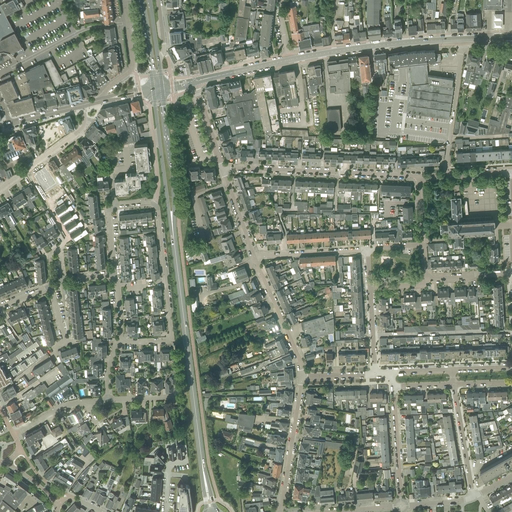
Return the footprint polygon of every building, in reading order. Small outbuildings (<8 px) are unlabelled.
[(24,6),(21,1),(16,4),(13,0),(10,0),(8,1),(13,11),(18,9),(24,6)] [(235,34),(235,36),(238,36),(239,36),(239,37),(242,37),(246,38),(248,24),(251,24),(252,15),(253,11),(250,11),(250,6),(245,5),(245,0),(239,0),(239,4),(238,8),(237,20),(235,34)] [(379,8),(380,8),(380,0),(366,0),(367,23),(367,26),(368,39),(381,37),(379,21),(379,8)] [(501,10),(501,0),(483,0),(483,4),(483,9),(501,10)] [(13,11),(8,1),(6,3),(5,1),(1,4),(0,4),(6,15),(9,13),(10,15),(14,12),(13,11)] [(112,15),(111,2),(102,3),(102,6),(99,7),(99,8),(83,10),(84,17),(89,17),(95,16),(95,19),(99,18),(99,17),(112,15)] [(349,6),(352,6),(352,3),(348,3),(348,5),(347,5),(347,6),(344,6),(344,15),(349,15),(349,6)] [(0,4),(0,50),(3,50),(4,50),(9,52),(13,55),(15,57),(16,56),(25,51),(6,15),(0,4)] [(293,6),(288,7),(289,13),(290,21),(289,21),(291,30),(292,30),(293,30),(293,31),(294,33),(291,33),(294,46),(294,47),(295,46),(295,47),(298,46),(299,49),(298,49),(298,50),(312,47),(311,43),(309,33),(309,34),(307,27),(298,29),(296,20),(298,20),(295,6),(293,6)] [(435,32),(435,19),(435,10),(431,9),(431,19),(426,20),(426,33),(435,32)] [(180,24),(179,16),(183,16),(183,12),(179,12),(179,10),(173,11),(173,14),(169,15),(169,16),(169,19),(170,19),(170,22),(172,21),(172,26),(174,26),(175,30),(184,29),(184,24),(180,24)] [(270,43),(272,23),(273,13),(263,11),(259,43),(260,43),(259,45),(260,49),(262,57),(270,56),(268,47),(268,45),(269,45),(270,43)] [(503,27),(503,12),(494,12),(493,26),(503,27)] [(473,13),(473,18),(473,22),(474,30),(481,30),(481,22),(480,22),(480,14),(480,13),(475,13),(473,13)] [(393,36),(391,23),(390,16),(384,17),(385,22),(386,27),(382,27),(383,37),(393,36)] [(359,32),(357,32),(356,25),(360,24),(360,20),(360,18),(353,19),(354,25),(351,25),(353,41),(360,40),(359,32)] [(402,29),(401,22),(400,18),(394,19),(394,22),(391,23),(393,36),(402,35),(401,29),(402,29)] [(444,18),(439,19),(435,19),(435,32),(445,32),(444,22),(444,18)] [(320,30),(320,31),(321,37),(323,45),(331,44),(330,40),(329,36),(326,36),(325,32),(324,30),(324,20),(320,20),(320,30)] [(343,42),(341,29),(343,21),(336,20),(338,30),(333,30),(335,43),(343,42)] [(416,33),(416,25),(412,26),(411,20),(407,21),(408,34),(416,33)] [(311,24),(307,25),(307,27),(309,34),(309,33),(311,43),(314,42),(315,46),(323,45),(321,37),(320,31),(319,29),(318,23),(311,24)] [(101,35),(94,39),(95,42),(103,38),(106,37),(115,35),(114,27),(104,28),(105,35),(102,36),(101,35)] [(348,28),(346,29),(341,29),(343,42),(350,41),(348,28)] [(187,44),(188,46),(193,47),(201,47),(201,44),(201,39),(201,34),(187,32),(187,33),(186,32),(185,32),(181,31),(169,32),(169,34),(170,43),(173,42),(175,42),(177,42),(177,43),(180,42),(182,41),(183,46),(184,46),(187,44)] [(227,36),(224,36),(224,34),(220,34),(220,40),(221,43),(228,42),(227,36)] [(103,47),(98,49),(99,52),(104,49),(103,48),(105,47),(110,45),(109,43),(116,42),(115,35),(106,37),(107,43),(102,45),(103,47)] [(245,42),(246,38),(239,37),(239,36),(238,36),(238,39),(238,43),(239,47),(238,47),(241,57),(246,56),(243,43),(245,42)] [(254,54),(252,47),(249,47),(248,43),(245,44),(248,56),(254,54)] [(191,53),(194,51),(193,47),(188,46),(187,44),(184,46),(183,46),(182,46),(174,45),(175,46),(172,47),(178,59),(181,57),(181,58),(182,59),(189,55),(189,54),(190,54),(190,55),(192,54),(191,53)] [(119,62),(118,59),(121,59),(119,46),(117,45),(111,46),(108,47),(109,50),(103,51),(99,53),(101,57),(103,57),(97,61),(103,70),(104,69),(105,70),(105,71),(110,78),(120,71),(122,69),(122,67),(122,62),(119,62)] [(231,50),(225,52),(225,55),(227,61),(236,58),(233,45),(230,46),(231,50)] [(224,61),(223,56),(221,49),(218,49),(217,47),(209,49),(209,52),(209,53),(211,59),(212,59),(214,68),(221,67),(220,62),(224,61)] [(195,53),(194,51),(191,53),(192,54),(193,57),(191,58),(192,64),(194,73),(199,72),(195,53)] [(388,54),(390,63),(389,63),(390,70),(392,70),(392,67),(410,65),(426,63),(427,63),(441,62),(440,53),(434,54),(434,51),(425,51),(416,52),(416,51),(407,53),(407,52),(398,54),(397,53),(389,55),(388,54)] [(209,53),(195,56),(199,72),(210,69),(214,68),(212,59),(211,59),(209,53)] [(382,73),(379,54),(374,54),(374,59),(374,62),(377,62),(378,74),(382,73)] [(467,70),(464,82),(468,83),(471,71),(474,55),(471,55),(471,54),(470,54),(469,54),(468,54),(466,65),(468,65),(467,70)] [(103,70),(97,61),(93,55),(89,57),(86,58),(86,59),(85,59),(94,71),(92,73),(96,80),(99,86),(100,86),(110,78),(105,71),(105,70),(104,69),(103,70)] [(368,55),(359,56),(359,60),(360,63),(359,63),(360,64),(362,80),(365,80),(365,85),(368,85),(374,85),(373,69),(369,69),(369,63),(370,63),(370,60),(369,56),(368,57),(368,55)] [(480,75),(481,68),(478,67),(478,65),(480,57),(474,55),(471,71),(468,83),(477,85),(477,83),(479,78),(480,75)] [(362,80),(360,64),(357,64),(356,56),(348,57),(348,59),(349,65),(350,65),(350,71),(353,71),(354,82),(362,81),(361,80),(362,80)] [(192,64),(191,58),(184,60),(188,75),(194,73),(192,64)] [(481,68),(480,75),(480,74),(483,75),(485,70),(490,71),(491,68),(492,65),(493,60),(492,60),(492,59),(490,58),(490,59),(489,59),(487,58),(485,62),(484,61),(483,65),(482,65),(481,68)] [(338,69),(337,69),(337,73),(338,93),(350,92),(350,86),(350,83),(350,71),(350,65),(349,65),(348,59),(347,59),(339,60),(338,61),(339,62),(337,62),(338,69)] [(52,60),(44,64),(48,75),(52,84),(53,86),(63,82),(60,75),(59,73),(58,72),(56,68),(52,60)] [(494,69),(492,76),(498,77),(501,67),(503,62),(502,62),(501,61),(500,60),(499,61),(496,60),(495,65),(494,69)] [(337,62),(336,61),(327,62),(328,71),(330,79),(330,91),(334,91),(334,93),(338,93),(337,73),(337,69),(338,69),(337,62)] [(43,62),(36,66),(36,67),(42,87),(52,84),(48,75),(44,64),(43,62)] [(454,79),(440,77),(428,75),(427,63),(426,63),(410,65),(412,85),(408,113),(449,118),(454,79)] [(511,71),(511,70),(511,68),(511,64),(506,63),(504,67),(504,69),(503,72),(501,81),(503,82),(507,70),(511,71)] [(321,75),(321,72),(322,72),(320,64),(314,65),(315,73),(317,80),(317,85),(322,83),(321,79),(322,79),(321,75)] [(317,85),(317,80),(316,75),(315,73),(314,65),(307,66),(309,74),(307,75),(308,80),(312,95),(317,95),(317,88),(317,85)] [(30,68),(25,71),(28,81),(30,90),(41,87),(44,97),(38,98),(41,109),(46,108),(45,103),(44,99),(45,99),(46,99),(45,96),(44,93),(42,87),(36,67),(36,66),(33,67),(30,68)] [(296,79),(295,74),(294,69),(293,69),(286,71),(288,80),(292,105),(298,104),(298,98),(297,98),(293,79),(296,79)] [(2,82),(0,83),(0,87),(7,103),(9,108),(12,115),(35,109),(33,102),(32,96),(31,92),(30,90),(28,81),(25,71),(17,75),(12,77),(10,74),(10,73),(0,78),(2,82)] [(292,105),(288,80),(286,71),(279,72),(278,72),(281,88),(283,88),(284,92),(285,99),(286,99),(288,106),(292,105)] [(90,92),(86,76),(85,74),(84,72),(82,73),(83,75),(80,76),(82,86),(85,95),(91,94),(90,92)] [(91,72),(89,73),(85,74),(86,76),(90,92),(91,94),(91,93),(93,91),(95,91),(96,91),(98,91),(97,88),(100,86),(99,86),(96,80),(92,73),(91,72)] [(284,92),(283,88),(281,88),(278,72),(270,74),(272,82),(272,83),(275,82),(277,96),(282,95),(281,92),(284,92)] [(65,73),(60,75),(63,82),(65,86),(66,90),(70,89),(71,97),(72,102),(82,100),(82,98),(84,98),(83,93),(80,83),(77,75),(73,77),(74,79),(69,82),(65,73)] [(278,112),(272,83),(272,82),(270,74),(262,75),(265,87),(268,108),(270,108),(271,113),(278,112)] [(268,108),(265,87),(262,75),(253,77),(256,91),(257,94),(261,118),(264,135),(265,136),(268,135),(273,134),(281,135),(280,129),(278,112),(271,113),(270,108),(268,108)] [(261,118),(257,94),(256,91),(246,93),(246,92),(242,93),(242,88),(242,87),(241,87),(240,80),(229,82),(233,103),(226,104),(227,109),(225,110),(229,125),(233,124),(249,120),(250,128),(251,128),(255,127),(254,119),(261,118)] [(63,82),(53,86),(56,92),(57,93),(58,100),(60,105),(70,103),(67,94),(66,90),(65,86),(63,82)] [(227,99),(223,83),(218,84),(220,93),(222,93),(224,100),(227,99)] [(50,91),(44,93),(45,96),(46,99),(47,103),(48,108),(58,105),(57,100),(55,93),(54,91),(50,92),(50,91)] [(511,108),(510,108),(511,101),(511,96),(511,95),(509,94),(509,95),(507,95),(501,115),(498,126),(505,128),(505,127),(509,112),(511,112),(511,108)] [(35,95),(32,96),(33,102),(35,109),(36,111),(41,109),(38,98),(37,98),(37,97),(35,97),(35,95)] [(141,113),(138,100),(130,102),(132,110),(133,111),(138,110),(139,114),(141,113)] [(223,107),(222,102),(221,100),(217,101),(208,103),(209,108),(216,107),(217,108),(223,107)] [(127,102),(118,105),(121,115),(124,115),(124,116),(126,115),(129,125),(132,136),(139,134),(135,120),(132,120),(129,107),(128,103),(127,102)] [(118,105),(112,106),(114,114),(115,114),(116,119),(115,119),(112,120),(114,123),(117,133),(121,145),(126,143),(128,143),(134,142),(134,141),(132,136),(129,125),(126,115),(124,116),(124,115),(121,115),(118,105)] [(98,114),(97,115),(99,124),(101,123),(112,120),(115,119),(116,119),(115,114),(114,114),(112,106),(105,108),(100,109),(98,113),(98,114)] [(341,130),(339,108),(326,110),(328,131),(341,130)] [(498,126),(501,115),(499,115),(497,120),(490,118),(489,123),(487,128),(487,129),(486,134),(509,133),(510,128),(505,127),(505,128),(498,126)] [(63,129),(64,131),(65,134),(68,132),(68,130),(74,128),(70,116),(62,119),(61,118),(59,119),(58,120),(60,125),(62,124),(62,125),(64,124),(66,128),(63,129)] [(466,126),(464,134),(473,135),(476,135),(478,126),(479,122),(468,119),(467,123),(466,126)] [(253,139),(251,128),(250,128),(249,120),(233,124),(234,128),(235,130),(236,136),(236,137),(237,137),(240,136),(241,140),(253,139)] [(464,134),(467,123),(467,122),(461,121),(459,133),(464,134)] [(106,135),(98,128),(94,124),(94,123),(93,124),(89,129),(96,134),(99,137),(101,136),(103,138),(106,135)] [(114,123),(105,126),(107,133),(112,131),(113,134),(117,133),(114,123)] [(38,133),(36,130),(35,125),(29,127),(31,135),(31,136),(32,136),(32,135),(38,133)] [(487,129),(487,128),(484,127),(478,126),(476,135),(486,134),(487,129)] [(34,140),(33,137),(33,136),(32,136),(31,136),(31,135),(29,127),(23,129),(24,134),(26,142),(27,142),(29,147),(31,146),(35,150),(36,152),(38,152),(35,143),(35,140),(34,140)] [(96,134),(89,129),(85,133),(85,134),(96,143),(98,141),(97,140),(99,137),(96,134)] [(218,133),(219,136),(220,139),(221,139),(221,140),(225,139),(229,138),(228,135),(230,134),(229,129),(227,130),(223,131),(218,133)] [(4,146),(0,147),(0,148),(4,160),(5,160),(4,159),(6,158),(8,162),(12,160),(10,156),(17,153),(17,154),(18,154),(18,153),(22,152),(21,149),(22,149),(21,148),(26,146),(24,141),(22,136),(22,137),(21,137),(20,135),(16,137),(16,136),(16,137),(15,136),(14,135),(11,137),(7,139),(6,140),(7,141),(5,142),(7,146),(8,145),(6,146),(6,145),(4,146),(4,145),(4,146)] [(462,152),(462,140),(462,138),(455,139),(455,143),(456,143),(457,152),(455,152),(456,157),(455,157),(455,158),(456,158),(456,160),(463,160),(462,152)] [(92,146),(90,143),(87,139),(86,140),(85,139),(84,140),(84,139),(80,143),(83,149),(83,150),(86,155),(92,151),(91,150),(92,150),(93,151),(98,148),(94,144),(92,146)] [(233,149),(231,143),(233,143),(237,141),(237,140),(231,140),(230,140),(229,141),(223,143),(224,146),(223,146),(225,152),(233,149)] [(141,185),(140,176),(146,176),(148,174),(146,173),(143,173),(143,170),(150,170),(147,143),(134,145),(135,149),(136,150),(139,173),(127,174),(127,179),(119,180),(119,179),(114,179),(116,192),(129,191),(128,186),(141,185)] [(246,159),(247,150),(245,150),(245,148),(244,147),(243,146),(242,146),(242,147),(241,147),(241,148),(240,150),(239,150),(238,151),(237,158),(240,158),(240,159),(246,159)] [(400,158),(397,158),(397,163),(397,164),(400,164),(400,166),(407,165),(406,156),(400,157),(400,150),(406,150),(406,149),(406,146),(401,147),(398,147),(397,156),(397,157),(400,157),(400,158)] [(238,151),(239,150),(239,147),(233,149),(225,152),(227,158),(234,156),(235,158),(237,158),(238,151)] [(76,148),(68,154),(74,161),(81,156),(79,152),(76,148)] [(439,163),(439,157),(444,157),(445,151),(439,151),(438,156),(435,156),(435,157),(432,157),(432,164),(439,163)] [(68,154),(60,159),(63,163),(66,167),(69,171),(77,165),(74,161),(68,154)] [(59,175),(56,171),(59,169),(53,160),(48,163),(52,169),(51,170),(60,184),(62,182),(58,175),(59,175)] [(36,174),(33,176),(36,180),(35,180),(43,192),(44,192),(45,193),(60,184),(58,182),(56,183),(48,172),(44,166),(35,173),(36,174)] [(204,177),(204,169),(200,170),(199,166),(188,168),(189,179),(200,177),(204,177)] [(216,178),(215,167),(203,168),(204,169),(204,177),(205,179),(216,178)] [(62,172),(67,179),(71,177),(65,170),(62,172)] [(244,184),(242,180),(241,175),(234,178),(238,190),(239,189),(245,187),(249,186),(248,183),(244,184)] [(277,189),(278,180),(274,180),(272,180),(271,180),(271,186),(269,186),(270,191),(274,191),(274,189),(277,189)] [(104,191),(103,181),(97,182),(97,183),(95,183),(96,187),(98,187),(98,190),(101,190),(101,191),(104,191)] [(204,184),(191,188),(192,194),(206,189),(204,184)] [(38,194),(33,186),(31,188),(29,186),(27,187),(27,186),(23,188),(26,193),(26,192),(29,197),(34,194),(35,195),(38,194)] [(246,190),(245,187),(239,189),(240,192),(238,193),(239,197),(243,195),(244,195),(244,197),(247,196),(255,193),(255,194),(253,188),(251,188),(246,190)] [(35,206),(29,197),(26,192),(26,193),(24,194),(22,192),(17,195),(22,203),(27,200),(28,201),(28,202),(31,209),(35,206)] [(93,193),(89,193),(90,195),(88,195),(88,201),(98,200),(98,197),(97,197),(96,194),(93,195),(93,193)] [(22,203),(17,195),(12,198),(13,200),(11,202),(15,209),(18,207),(17,206),(22,203)] [(243,195),(239,197),(243,210),(248,208),(251,207),(251,206),(249,199),(254,198),(253,195),(247,196),(244,197),(244,195),(243,195)] [(481,217),(464,218),(462,218),(460,197),(451,198),(452,217),(449,217),(449,222),(447,222),(448,224),(440,224),(440,233),(446,233),(446,236),(453,236),(453,247),(463,247),(463,237),(476,236),(476,238),(480,237),(480,236),(488,236),(488,238),(492,238),(494,238),(494,231),(494,220),(493,220),(493,219),(491,219),(491,216),(484,217),(484,216),(481,217)] [(225,205),(223,200),(215,203),(216,208),(217,207),(222,206),(225,205)] [(12,210),(10,206),(8,202),(2,205),(10,219),(13,217),(10,212),(12,210)] [(55,209),(55,210),(57,212),(58,214),(63,211),(64,214),(69,211),(73,209),(71,205),(67,207),(64,203),(55,209)] [(10,219),(2,205),(0,206),(0,214),(1,216),(4,215),(7,220),(10,219)] [(222,208),(222,206),(217,207),(216,208),(214,209),(216,215),(225,212),(223,207),(222,208)] [(257,209),(253,211),(249,212),(251,220),(254,219),(256,224),(262,223),(262,218),(261,218),(261,217),(259,213),(257,209)] [(154,219),(153,214),(153,212),(151,212),(151,211),(149,211),(149,210),(145,211),(145,212),(146,212),(147,220),(154,219)] [(60,217),(60,218),(61,220),(62,220),(63,222),(67,219),(69,222),(74,219),(78,217),(76,213),(72,215),(69,211),(64,214),(60,217)] [(225,212),(216,215),(213,216),(215,221),(220,219),(226,217),(226,218),(227,217),(225,212)] [(60,231),(56,223),(52,217),(49,219),(52,223),(47,226),(49,229),(54,238),(58,236),(57,235),(59,234),(58,232),(60,231)] [(226,218),(227,217),(226,218),(226,217),(220,219),(221,221),(220,221),(222,226),(230,223),(229,218),(226,219),(226,218)] [(65,225),(65,226),(66,228),(67,228),(68,230),(72,227),(74,230),(79,227),(83,225),(81,221),(77,223),(74,219),(69,222),(65,225)] [(104,226),(104,223),(93,224),(94,232),(101,232),(101,229),(103,228),(103,226),(104,226)] [(232,228),(230,223),(222,226),(217,228),(219,234),(224,232),(224,231),(232,228)] [(411,229),(406,229),(405,229),(405,231),(403,231),(402,223),(397,223),(398,228),(397,228),(398,236),(398,239),(412,239),(411,232),(411,229)] [(49,229),(47,226),(44,227),(44,229),(45,231),(44,232),(43,231),(40,233),(41,235),(42,235),(45,240),(47,238),(49,241),(51,239),(51,240),(54,238),(49,229)] [(70,233),(69,234),(71,236),(72,236),(73,238),(77,235),(79,238),(88,232),(85,229),(82,231),(79,227),(74,230),(70,233)] [(398,236),(397,228),(387,229),(388,239),(395,238),(395,236),(398,236)] [(102,235),(101,232),(94,232),(95,241),(105,240),(105,237),(104,237),(104,234),(102,235)] [(48,244),(45,240),(42,235),(41,235),(37,238),(34,234),(31,235),(38,246),(40,244),(42,247),(44,246),(48,244)] [(234,248),(232,242),(231,240),(233,239),(231,234),(221,238),(222,241),(221,241),(225,251),(226,251),(227,254),(229,253),(234,251),(233,248),(234,248)] [(494,243),(494,238),(492,238),(488,238),(489,260),(485,261),(485,267),(490,266),(490,260),(498,260),(497,243),(494,243)] [(78,245),(76,245),(71,245),(71,249),(67,249),(68,252),(66,252),(67,255),(77,254),(76,248),(78,248),(78,245)] [(199,251),(203,261),(208,259),(205,249),(199,251)] [(234,251),(229,253),(227,254),(226,254),(227,258),(228,257),(231,265),(237,262),(242,260),(239,253),(236,254),(234,251)] [(464,259),(461,259),(461,255),(458,255),(459,259),(455,259),(456,268),(462,268),(462,267),(465,266),(465,264),(464,259)] [(40,260),(39,256),(33,259),(33,261),(35,261),(35,266),(45,265),(45,262),(44,262),(44,260),(40,260)] [(356,258),(356,256),(352,256),(352,262),(349,262),(350,265),(359,264),(359,262),(359,258),(356,258)] [(269,265),(265,267),(267,273),(282,266),(281,264),(273,267),(272,264),(269,265)] [(244,266),(239,268),(236,269),(232,271),(234,277),(246,272),(244,266)] [(283,269),(283,268),(282,266),(267,273),(270,278),(277,275),(276,272),(283,269)] [(249,278),(246,272),(234,277),(236,282),(240,281),(244,280),(249,278)] [(272,283),(285,278),(287,277),(286,274),(283,275),(278,278),(277,275),(270,278),(272,283)] [(206,277),(208,290),(217,289),(216,283),(213,283),(212,275),(206,277)] [(28,286),(26,281),(24,277),(19,279),(22,287),(24,286),(25,287),(28,286)] [(285,278),(272,283),(274,289),(279,287),(282,286),(284,284),(283,281),(286,280),(285,278)] [(22,287),(19,279),(14,281),(17,290),(20,289),(20,288),(22,287)] [(255,279),(250,281),(251,284),(252,284),(252,286),(253,289),(258,287),(257,285),(255,280),(255,279)] [(17,290),(14,281),(9,283),(12,291),(14,290),(15,291),(17,290)] [(12,291),(9,283),(4,285),(7,294),(10,293),(10,292),(12,291)] [(491,286),(491,288),(492,289),(493,289),(493,293),(492,293),(501,293),(501,292),(502,292),(502,290),(501,290),(501,286),(501,285),(491,286)] [(290,290),(292,290),(291,287),(284,290),(283,287),(280,289),(275,291),(278,296),(290,290)] [(469,298),(468,292),(468,289),(465,289),(465,287),(460,288),(460,297),(463,297),(463,298),(464,298),(464,299),(465,299),(465,302),(469,302),(469,298)] [(477,297),(477,294),(477,291),(474,291),(474,287),(468,287),(468,289),(468,292),(469,298),(469,302),(475,301),(476,303),(476,304),(478,303),(478,300),(477,297)] [(236,297),(229,299),(231,305),(244,299),(244,298),(257,293),(256,290),(257,289),(257,288),(253,290),(249,292),(243,294),(243,295),(236,297)] [(286,295),(291,293),(296,291),(295,288),(294,289),(292,290),(290,290),(278,296),(280,301),(287,298),(286,295)] [(449,299),(449,293),(448,288),(443,289),(443,298),(444,302),(448,302),(448,304),(452,304),(452,303),(452,299),(449,299)] [(460,297),(460,288),(454,288),(454,293),(455,299),(452,299),(452,303),(455,303),(455,301),(460,301),(460,297)] [(260,292),(257,293),(244,298),(244,299),(248,300),(251,299),(253,302),(263,298),(260,292)] [(427,305),(426,292),(420,293),(421,303),(418,303),(418,308),(421,308),(421,306),(427,305)] [(431,292),(426,292),(427,305),(427,310),(428,310),(432,309),(432,310),(435,310),(435,308),(435,307),(435,305),(435,302),(432,303),(432,301),(432,297),(432,295),(431,292)] [(410,307),(409,293),(403,294),(404,303),(401,303),(401,309),(405,309),(405,307),(410,307)] [(415,304),(415,298),(415,293),(409,293),(410,307),(415,307),(415,308),(418,308),(418,303),(415,304)] [(197,296),(190,297),(192,311),(199,310),(197,296)] [(295,301),(297,300),(296,298),(292,300),(289,301),(287,298),(280,301),(282,307),(295,301)] [(37,302),(38,307),(38,308),(48,305),(47,305),(45,300),(44,300),(44,299),(41,300),(41,301),(37,302)] [(291,306),(296,304),(301,302),(301,301),(300,299),(297,300),(295,301),(282,307),(285,312),(289,310),(292,309),(291,306)] [(260,302),(255,304),(251,305),(255,313),(258,311),(260,315),(264,313),(269,311),(267,307),(265,308),(264,305),(262,306),(260,302)] [(395,308),(392,308),(391,308),(391,306),(388,306),(388,303),(379,304),(379,309),(384,309),(384,312),(396,311),(395,308)] [(111,308),(109,308),(109,304),(107,304),(102,305),(102,308),(102,314),(110,313),(110,312),(111,312),(111,308)] [(162,310),(161,304),(153,305),(154,311),(152,311),(152,314),(159,313),(159,310),(162,310)] [(27,316),(26,313),(24,308),(22,309),(21,308),(19,309),(22,318),(27,316)] [(22,318),(19,309),(16,310),(16,311),(14,312),(17,320),(22,318)] [(288,319),(300,313),(299,310),(294,313),(293,310),(290,311),(285,313),(288,319)] [(391,314),(393,314),(396,313),(396,311),(384,312),(385,315),(379,315),(380,320),(389,320),(389,317),(391,317),(391,314)] [(17,320),(14,312),(12,313),(11,312),(8,313),(10,318),(7,320),(11,326),(13,324),(13,322),(17,320)] [(298,321),(296,318),(301,316),(300,313),(288,319),(290,324),(298,321)] [(334,332),(333,324),(333,318),(333,313),(308,320),(304,321),(301,322),(301,323),(301,324),(302,326),(302,328),(303,330),(304,331),(304,333),(305,335),(304,335),(305,336),(316,333),(317,335),(318,335),(318,336),(319,336),(334,332)] [(51,318),(51,316),(41,318),(42,323),(41,324),(51,321),(50,319),(51,318)] [(157,316),(152,317),(151,317),(151,321),(153,321),(154,326),(164,325),(164,322),(163,322),(163,319),(158,320),(157,316)] [(470,324),(470,320),(470,316),(461,316),(462,324),(464,324),(468,324),(470,324)] [(273,317),(268,319),(260,322),(264,330),(272,327),(274,332),(275,332),(278,331),(279,329),(276,324),(275,323),(276,323),(273,317)] [(138,318),(137,318),(132,318),(132,321),(127,321),(127,324),(126,324),(126,327),(137,327),(136,321),(138,321),(138,318)] [(389,320),(380,320),(380,326),(384,326),(386,326),(386,328),(384,329),(394,328),(393,325),(392,325),(392,323),(392,320),(389,320)] [(165,329),(164,325),(154,326),(155,332),(153,332),(153,336),(160,335),(159,332),(164,331),(164,329),(165,329)] [(9,334),(5,326),(0,329),(5,337),(9,334)] [(137,333),(137,327),(126,327),(127,331),(127,333),(132,333),(133,337),(139,336),(139,333),(137,333)] [(83,337),(83,331),(72,332),(73,335),(74,335),(74,338),(78,337),(79,341),(86,340),(86,336),(83,337)] [(320,338),(319,336),(318,336),(318,335),(317,335),(316,333),(305,336),(301,337),(303,345),(308,344),(309,346),(315,346),(315,348),(316,347),(315,345),(316,345),(316,344),(316,343),(316,342),(316,341),(317,340),(317,339),(318,339),(319,339),(319,338),(320,338)] [(287,346),(283,337),(278,339),(265,345),(266,348),(276,343),(278,347),(282,345),(283,347),(287,346)] [(15,344),(12,339),(11,339),(6,343),(8,346),(6,347),(8,349),(15,344)] [(101,345),(101,341),(94,342),(94,340),(93,340),(92,340),(92,346),(94,346),(94,351),(97,351),(106,350),(106,344),(101,345)] [(45,354),(39,345),(36,341),(31,345),(40,358),(45,354)] [(40,358),(31,345),(26,348),(35,362),(40,358)] [(274,357),(289,350),(287,346),(283,347),(282,345),(278,347),(271,350),(274,357)] [(336,358),(335,353),(335,347),(335,346),(335,345),(332,346),(332,347),(332,351),(330,351),(330,353),(326,353),(326,361),(333,361),(333,358),(336,358)] [(79,354),(78,351),(76,346),(71,348),(74,356),(79,354)] [(318,354),(324,352),(322,346),(319,347),(316,347),(315,348),(315,346),(309,346),(311,352),(310,352),(305,354),(307,359),(315,357),(319,356),(318,354)] [(508,346),(505,346),(498,346),(499,354),(505,354),(505,355),(505,351),(508,351),(509,351),(508,346)] [(35,362),(26,348),(23,350),(21,351),(21,352),(30,365),(35,362)] [(365,348),(358,348),(358,351),(358,359),(365,359),(365,360),(365,357),(368,357),(368,358),(369,358),(369,351),(365,351),(365,348)] [(68,358),(66,350),(65,349),(62,350),(62,351),(60,352),(61,355),(59,356),(61,362),(62,362),(64,361),(65,362),(69,361),(68,358)] [(166,359),(166,349),(162,349),(162,350),(160,350),(160,355),(157,355),(157,362),(160,361),(160,359),(166,359)] [(169,349),(166,349),(166,359),(172,359),(172,361),(176,361),(175,355),(172,355),(172,349),(169,350),(169,349)] [(106,356),(106,350),(97,351),(97,353),(96,353),(94,355),(95,357),(90,357),(90,360),(96,360),(101,360),(101,356),(106,356)] [(147,360),(147,350),(144,350),(141,350),(141,356),(138,356),(138,362),(142,362),(142,360),(147,360)] [(151,350),(147,350),(147,360),(153,360),(153,362),(157,362),(157,355),(153,355),(153,350),(151,350)] [(0,364),(10,359),(16,355),(14,352),(8,356),(6,352),(0,355),(0,364)] [(30,365),(21,352),(16,355),(20,361),(25,369),(30,365)] [(119,359),(120,362),(130,362),(130,360),(133,358),(132,353),(125,353),(125,356),(120,356),(120,359),(119,359)] [(277,366),(287,362),(292,360),(289,353),(281,357),(279,358),(280,361),(276,362),(266,366),(268,371),(278,369),(277,366)] [(54,364),(50,358),(50,359),(44,362),(48,368),(50,371),(51,370),(49,367),(54,364)] [(97,363),(96,360),(90,360),(90,364),(89,364),(89,369),(102,369),(102,363),(97,363)] [(13,379),(25,369),(20,361),(10,368),(13,372),(6,375),(6,376),(9,381),(14,379),(13,379)] [(43,371),(48,368),(44,362),(38,366),(44,375),(45,374),(43,371)] [(69,372),(62,362),(56,366),(64,376),(69,372)] [(132,368),(132,362),(130,362),(120,362),(120,366),(120,368),(125,368),(126,372),(135,371),(135,368),(132,368)] [(44,375),(38,366),(32,370),(35,375),(40,372),(42,376),(44,375)] [(253,370),(251,366),(240,371),(241,373),(241,374),(253,370)] [(228,374),(226,368),(218,371),(220,377),(228,374)] [(102,369),(89,369),(87,369),(87,375),(83,375),(83,378),(97,378),(97,375),(102,374),(102,369)] [(67,386),(74,380),(69,372),(64,376),(56,382),(61,389),(67,386)] [(292,373),(277,375),(277,380),(281,379),(281,380),(280,380),(281,385),(285,385),(286,386),(288,386),(292,386),(291,380),(291,379),(293,379),(292,373)] [(176,384),(176,374),(172,374),(172,376),(169,377),(170,381),(165,382),(166,391),(173,391),(173,384),(176,384)] [(130,386),(130,381),(130,379),(124,379),(123,375),(116,375),(116,384),(117,384),(118,391),(120,391),(120,392),(121,392),(121,391),(124,391),(124,387),(126,387),(126,386),(130,386)] [(9,381),(6,376),(0,379),(0,386),(5,384),(9,382),(9,381)] [(28,385),(38,379),(36,376),(28,382),(24,376),(22,377),(28,385)] [(162,388),(162,383),(162,379),(156,380),(156,381),(151,381),(152,390),(155,390),(156,392),(160,391),(159,388),(162,388)] [(50,398),(52,396),(61,389),(56,382),(56,381),(47,387),(44,390),(50,398)] [(98,381),(93,381),(86,381),(86,388),(91,388),(91,395),(100,395),(100,389),(98,389),(98,386),(98,381)] [(148,387),(148,382),(148,381),(145,381),(137,381),(138,392),(144,392),(144,388),(145,388),(145,387),(148,387)] [(44,390),(41,385),(40,384),(32,390),(37,395),(44,390)] [(4,393),(1,394),(4,400),(9,398),(9,397),(17,393),(12,385),(7,388),(6,389),(5,389),(5,390),(4,391),(3,391),(4,393)] [(71,390),(70,390),(67,386),(61,389),(52,396),(55,401),(57,399),(58,400),(64,396),(64,397),(65,396),(66,398),(73,393),(71,390)] [(29,401),(37,395),(32,390),(31,388),(22,395),(24,400),(16,404),(14,401),(6,405),(10,412),(29,403),(29,401)] [(485,405),(485,397),(485,392),(478,392),(479,399),(484,399),(484,401),(483,401),(483,410),(487,410),(487,405),(485,405)] [(382,394),(382,393),(376,393),(376,400),(376,403),(376,406),(377,406),(377,415),(384,414),(384,410),(380,410),(379,404),(386,403),(386,394),(382,394)] [(425,408),(425,401),(423,401),(423,394),(416,394),(416,401),(417,401),(417,405),(421,405),(421,413),(425,413),(425,408)] [(434,401),(433,394),(427,394),(427,401),(425,401),(425,408),(430,407),(430,405),(434,405),(433,401),(434,401)] [(54,403),(51,399),(50,398),(46,400),(50,406),(54,403)] [(31,407),(29,403),(10,412),(13,418),(22,413),(21,412),(31,407)] [(284,403),(281,403),(270,403),(269,409),(273,409),(272,410),(273,411),(277,412),(276,415),(279,415),(284,416),(284,415),(289,415),(290,409),(284,408),(284,403)] [(308,407),(307,414),(311,414),(311,416),(310,421),(314,422),(314,421),(319,422),(324,423),(324,424),(332,425),(333,419),(325,418),(322,417),(320,417),(320,414),(319,414),(319,409),(316,408),(313,408),(308,407)] [(369,410),(366,410),(366,407),(360,407),(361,411),(361,416),(365,416),(369,415),(369,410)] [(131,411),(131,416),(131,420),(139,419),(139,422),(146,422),(146,412),(142,412),(142,409),(138,409),(138,411),(131,411)] [(152,409),(153,414),(153,418),(163,418),(164,421),(163,421),(166,430),(173,428),(170,419),(169,419),(166,410),(164,410),(164,409),(152,409)] [(67,416),(69,420),(71,424),(74,422),(76,425),(78,423),(77,420),(83,417),(79,411),(73,414),(72,413),(67,416)] [(27,420),(26,418),(32,415),(30,412),(14,420),(17,425),(27,420)] [(226,414),(224,421),(237,423),(244,425),(252,426),(254,415),(254,414),(239,413),(238,419),(230,417),(231,415),(226,414)] [(483,416),(483,415),(482,413),(474,414),(469,415),(470,421),(477,420),(476,417),(483,416)] [(449,414),(444,415),(442,415),(443,419),(439,419),(440,420),(437,420),(437,423),(450,420),(449,414)] [(414,419),(419,419),(419,415),(416,415),(411,415),(411,417),(405,417),(405,424),(412,423),(412,421),(414,420),(414,419)] [(130,425),(129,421),(128,416),(124,417),(124,418),(121,419),(120,417),(117,419),(118,420),(112,423),(116,431),(126,426),(130,425)] [(305,420),(304,429),(306,429),(307,426),(310,427),(310,425),(315,426),(315,427),(315,428),(319,428),(319,426),(323,427),(323,428),(331,430),(332,425),(324,424),(324,423),(319,422),(314,421),(314,422),(310,421),(305,420)] [(452,426),(450,420),(437,423),(435,423),(429,424),(430,429),(432,429),(431,426),(440,424),(441,428),(452,426)] [(288,423),(283,422),(280,421),(275,421),(275,423),(271,423),(270,427),(278,428),(278,430),(279,431),(281,431),(282,431),(282,429),(287,430),(288,423)] [(38,440),(41,438),(52,432),(49,428),(47,423),(36,429),(25,435),(26,436),(26,437),(25,437),(27,442),(28,442),(29,444),(38,440)] [(80,426),(78,423),(76,425),(70,428),(72,430),(72,431),(73,431),(73,432),(74,432),(75,432),(76,432),(77,432),(77,431),(79,430),(82,435),(90,430),(85,423),(80,426)] [(304,429),(303,434),(308,435),(314,436),(318,437),(320,429),(319,428),(315,428),(315,427),(315,426),(310,425),(310,427),(307,426),(306,429),(304,429)] [(487,427),(486,425),(485,425),(471,427),(472,434),(483,432),(482,428),(487,427)] [(62,432),(61,431),(59,426),(51,430),(54,436),(62,432)] [(453,433),(452,426),(441,428),(442,432),(439,433),(439,435),(453,433)] [(83,442),(85,445),(91,437),(93,439),(97,437),(101,445),(107,441),(110,441),(111,440),(111,434),(107,434),(106,435),(104,431),(103,431),(103,432),(101,432),(101,430),(93,434),(91,433),(90,433),(83,442)] [(233,433),(223,430),(221,436),(224,437),(224,438),(231,440),(233,433)] [(283,436),(280,436),(280,435),(271,434),(270,438),(267,438),(266,442),(271,443),(271,441),(278,442),(278,443),(280,443),(281,442),(283,442),(284,437),(283,437),(283,436)] [(301,441),(299,450),(303,450),(304,452),(307,453),(308,451),(315,452),(316,448),(314,448),(314,444),(319,445),(317,454),(322,455),(324,447),(325,441),(317,439),(308,438),(303,437),(303,441),(301,441)] [(487,440),(487,438),(486,437),(473,440),(474,446),(481,445),(481,442),(484,441),(484,440),(487,440)] [(56,452),(56,451),(68,443),(65,438),(60,440),(61,442),(34,458),(41,470),(49,465),(48,465),(51,463),(49,460),(50,460),(48,457),(56,452)] [(169,447),(166,447),(167,453),(168,453),(169,457),(170,457),(170,458),(176,458),(173,439),(170,439),(171,447),(169,447)] [(455,445),(454,439),(443,440),(444,444),(441,445),(441,447),(455,445)] [(40,448),(38,445),(40,444),(38,440),(29,444),(27,445),(31,453),(40,448)] [(325,441),(324,447),(346,450),(346,444),(325,441)] [(481,445),(474,446),(475,452),(489,450),(496,448),(502,447),(501,441),(499,442),(500,445),(488,447),(484,448),(484,449),(482,449),(481,445)] [(180,444),(176,445),(177,456),(178,456),(179,457),(185,456),(184,452),(187,452),(186,444),(183,444),(180,444)] [(85,457),(90,451),(87,448),(82,454),(85,457)] [(483,457),(482,452),(484,452),(484,453),(489,452),(489,454),(494,452),(496,450),(496,448),(475,452),(476,458),(483,457)] [(156,450),(154,453),(162,462),(166,458),(158,449),(156,450)] [(457,457),(456,451),(449,452),(449,455),(446,456),(446,457),(443,457),(443,459),(457,457)] [(269,453),(267,454),(268,455),(268,456),(269,456),(271,459),(272,459),(273,458),(274,459),(277,460),(282,461),(283,455),(269,452),(269,453)] [(306,457),(307,454),(304,454),(299,453),(298,459),(311,461),(312,458),(306,457)] [(432,461),(431,453),(426,453),(426,454),(423,454),(421,454),(407,455),(408,461),(415,461),(415,457),(421,457),(421,456),(425,456),(425,461),(432,461)] [(71,463),(74,459),(72,457),(66,462),(69,465),(71,464),(71,463)] [(458,463),(457,457),(443,459),(439,460),(439,462),(444,462),(444,461),(446,461),(447,465),(458,463)] [(508,467),(511,465),(507,457),(479,473),(483,481),(504,469),(504,468),(508,465),(508,467)] [(361,472),(363,461),(356,459),(353,471),(361,472)] [(109,469),(111,465),(103,461),(98,467),(102,469),(103,467),(109,469)] [(58,471),(61,467),(60,467),(61,467),(57,463),(53,467),(52,466),(44,474),(48,479),(52,476),(57,471),(58,471)] [(462,490),(461,483),(461,481),(457,481),(456,475),(460,474),(460,467),(458,467),(458,466),(454,467),(453,467),(454,469),(455,481),(455,490),(462,490)] [(59,481),(63,474),(61,472),(63,469),(61,467),(58,471),(57,471),(56,473),(53,478),(59,481)] [(304,469),(302,468),(297,468),(296,474),(309,476),(309,472),(304,472),(304,469)] [(84,477),(87,473),(84,470),(82,473),(77,479),(77,480),(72,486),(78,490),(83,484),(84,485),(88,480),(84,477)] [(18,478),(13,474),(7,471),(3,477),(13,484),(18,478)] [(68,477),(70,474),(65,471),(63,474),(59,481),(64,484),(68,477)] [(275,480),(270,479),(265,478),(266,475),(258,472),(258,477),(263,478),(263,479),(262,483),(265,484),(274,486),(275,480)] [(388,491),(388,485),(387,478),(390,478),(390,473),(384,474),(385,485),(386,499),(392,498),(391,490),(388,491)] [(69,487),(73,480),(75,477),(70,474),(68,477),(64,484),(69,487)] [(443,491),(442,481),(441,474),(440,474),(440,476),(439,476),(440,480),(436,480),(436,476),(432,476),(433,484),(436,484),(437,492),(443,491)] [(91,489),(94,483),(96,479),(92,477),(82,495),(89,498),(93,491),(91,489)] [(96,490),(91,499),(92,499),(97,501),(97,502),(98,502),(99,503),(99,502),(100,503),(102,504),(103,502),(104,499),(105,499),(106,499),(110,491),(113,485),(115,480),(110,478),(107,486),(108,487),(107,489),(106,491),(102,489),(101,491),(96,490)] [(22,489),(26,484),(20,479),(16,485),(19,487),(12,496),(15,499),(22,489)] [(425,480),(424,480),(425,495),(431,495),(431,493),(434,493),(433,485),(430,485),(430,486),(428,486),(427,480),(425,480)] [(33,489),(26,484),(22,489),(28,493),(29,494),(33,489)] [(174,505),(173,511),(190,511),(191,510),(193,510),(189,485),(178,484),(176,506),(174,505)] [(310,489),(305,488),(303,488),(303,486),(295,484),(294,491),(302,493),(304,493),(309,494),(310,489)] [(373,495),(372,491),(373,491),(373,484),(368,484),(368,489),(356,490),(357,496),(357,501),(373,500),(373,495)] [(21,503),(28,493),(22,489),(15,499),(12,496),(9,493),(10,491),(8,490),(0,485),(0,511),(12,511),(15,509),(20,502),(21,503)] [(510,495),(506,488),(500,491),(505,498),(508,497),(509,499),(511,498),(510,495)] [(354,502),(353,497),(353,490),(345,490),(346,494),(338,495),(338,503),(354,502)] [(45,498),(35,491),(31,496),(41,503),(42,502),(45,498)] [(303,497),(304,493),(302,493),(294,491),(292,497),(298,498),(297,500),(305,501),(306,497),(303,497)] [(505,498),(500,491),(495,494),(499,501),(505,498)] [(119,496),(117,495),(114,494),(112,499),(109,498),(106,506),(111,508),(116,510),(120,501),(117,500),(119,496)] [(499,501),(495,494),(490,497),(494,504),(499,501)] [(334,503),(334,498),(333,495),(320,497),(320,500),(320,505),(334,503)] [(133,506),(136,498),(130,496),(127,504),(125,503),(121,511),(122,511),(128,511),(130,508),(131,505),(133,506)] [(37,511),(47,508),(42,502),(41,503),(35,506),(25,511),(31,511),(36,509),(37,511)] [(260,511),(259,502),(253,503),(254,509),(252,509),(253,510),(252,510),(251,511),(256,511),(257,511),(260,511)] [(76,511),(80,508),(74,503),(67,510),(69,511),(76,511)] [(254,509),(253,503),(245,504),(246,507),(245,507),(246,510),(245,511),(251,511),(252,510),(253,510),(252,509),(254,509)]
